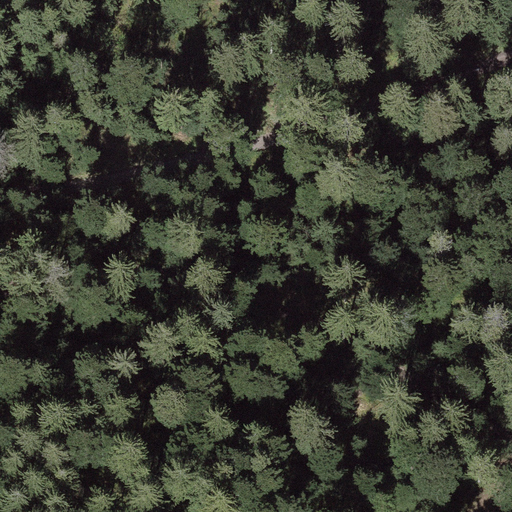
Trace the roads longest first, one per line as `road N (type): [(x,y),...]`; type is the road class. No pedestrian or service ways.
road 1 (track): [(0,295),(61,270),(211,286),(258,302),(336,356),(511,444)]
road 2 (track): [(0,193),(148,166),(371,108),(511,59)]
